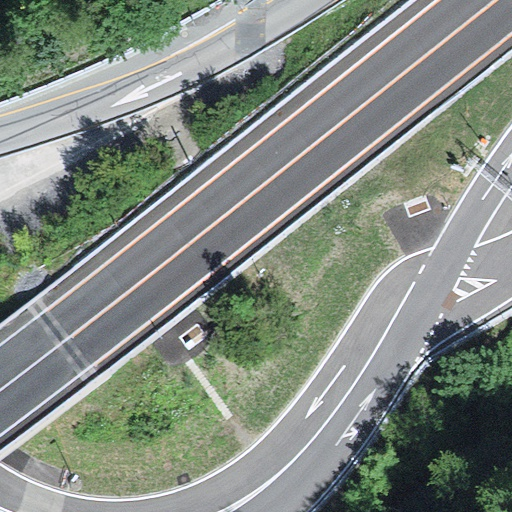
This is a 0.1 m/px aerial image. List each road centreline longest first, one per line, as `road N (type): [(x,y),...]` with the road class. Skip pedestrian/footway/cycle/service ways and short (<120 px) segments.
road 1 (trunk): [(495,0),(0,388)]
road 2 (trunk): [(227,511),(301,452),(395,334),(511,163)]
road 3 (trunk): [(299,0),(180,73),(0,146)]
